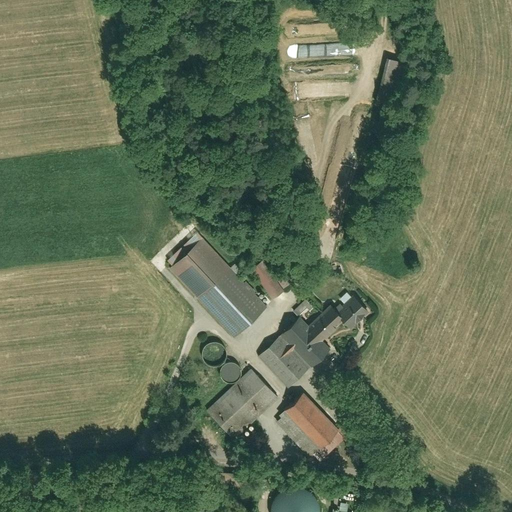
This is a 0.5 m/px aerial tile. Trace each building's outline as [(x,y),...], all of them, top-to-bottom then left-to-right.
[(202,238),(168,269),(231,338),(265,307),(202,238)] [(263,261),(250,270),(271,299),(284,290),(263,261)] [(286,264),(274,273),(284,287),(296,278),(286,264)] [(326,354),(319,346),(342,324),(349,332),(369,313),(354,298),(335,315),(327,307),(323,311),(309,297),(301,305),(315,320),(306,329),(299,322),(259,360),(288,390),(326,354)] [(277,397),(247,368),(203,413),(232,442),(277,397)] [(326,463),(359,429),(347,417),(335,429),(300,394),(282,412),(318,448),(315,452),(326,463)] [(268,511),(267,511),(315,511),(315,501),(309,494),(300,488),(287,487),(276,493),(269,503),(268,511)]
